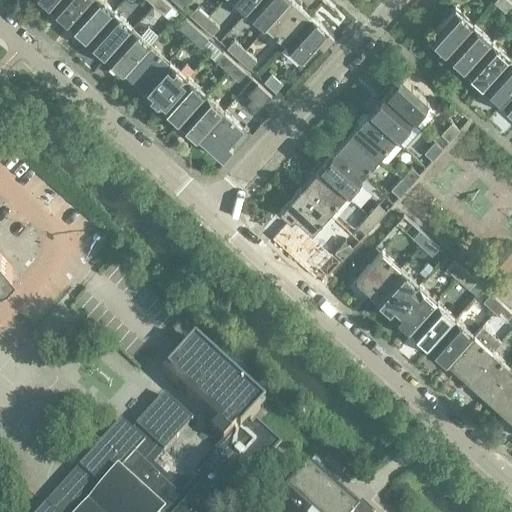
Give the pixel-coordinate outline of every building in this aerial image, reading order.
[(56,0),(51,6),(61,16),(59,19),(67,26),(89,0),(56,0)] [(101,0),(89,0),(67,26),(73,32),(76,29),(88,39),(113,11),(101,0)] [(164,14),(171,5),(165,0),(155,0),(153,3),(164,14)] [(190,0),(172,0),(182,9),(190,0)] [(237,0),(249,10),(257,0),(237,0)] [(257,0),(249,10),(267,26),(290,0),(257,0)] [(300,0),(290,0),(267,26),(285,43),(310,15),(298,3),(301,0),(300,0)] [(511,3),(508,0),(494,0),(494,1),(505,11),(511,3)] [(197,5),(189,13),(202,25),(209,17),(197,5)] [(113,11),(88,39),(99,49),(96,51),(104,58),(132,27),(121,18),(124,13),(117,6),(113,11)] [(428,36),(440,47),(439,48),(446,55),(472,25),(453,8),(428,36)] [(310,15),(285,43),(304,60),(319,43),(324,47),(334,36),(310,15)] [(209,17),(202,25),(212,34),(219,26),(209,17)] [(197,29),(185,18),(178,26),(190,37),(197,29)] [(472,25),(446,55),(453,61),(454,59),(466,70),(491,42),(472,25)] [(132,27),(104,58),(110,64),(112,62),(125,73),(150,44),(132,27)] [(197,29),(190,37),(200,46),(201,46),(206,50),(212,43),(207,39),(208,38),(197,29)] [(238,58),(246,50),(234,39),(226,47),(238,58)] [(491,42),(466,70),(477,80),(475,81),(483,88),(509,58),(491,42)] [(150,44),(125,73),(135,82),(133,85),(141,92),(169,61),(150,44)] [(238,58),(249,67),(256,59),(246,50),(238,58)] [(227,70),(234,62),(223,51),(215,59),(227,70)] [(169,61),(141,92),(147,97),(150,95),(162,106),(187,77),(193,69),(184,61),(185,60),(176,52),(169,61)] [(511,60),(509,58),(483,88),(489,94),(491,92),(502,103),(511,92),(511,60)] [(238,80),(245,72),(234,62),(227,70),(238,80)] [(271,72),(263,80),(275,91),(283,82),(271,72)] [(401,76),(390,88),(387,85),(381,92),(412,121),(429,102),(401,76)] [(187,77),(162,106),(173,115),(170,118),(178,124),(206,94),(187,77)] [(256,113),(271,96),(257,84),(248,95),(251,98),(245,104),(256,113)] [(412,121),(381,92),(375,99),(378,102),(367,114),(395,139),(412,121)] [(511,92),(502,103),(511,111),(511,92)] [(206,94),(178,124),(186,131),(187,129),(198,139),(224,110),(206,94)] [(224,110),(198,139),(222,159),(232,148),(228,144),(243,127),(224,110)] [(395,139),(367,114),(357,125),(354,122),(347,129),(379,158),(395,139)] [(449,140),(460,129),(451,121),(441,133),(449,140)] [(379,158),(347,129),(343,134),(346,137),(334,151),(362,176),(379,158)] [(432,159),(443,147),(434,140),(424,152),(432,159)] [(362,176),(334,151),(323,162),(320,159),(314,166),(345,195),(362,176)] [(345,195),(314,166),(308,173),(311,176),(300,188),(329,213),(345,195)] [(400,178),(409,185),(419,173),(411,166),(400,178)] [(391,188),(399,196),(409,185),(400,178),(391,188)] [(329,213),(300,188),(279,211),(291,221),(294,217),(311,232),(329,213)] [(375,222),(386,210),(378,203),(367,215),(375,222)] [(375,222),(367,215),(358,225),(366,233),(375,222)] [(420,229),(409,219),(401,227),(413,237),(420,229)] [(432,254),(439,246),(428,236),(420,244),(432,254)] [(342,259),(353,247),(344,240),(334,251),(342,259)] [(381,250),(356,279),(367,290),(365,292),(372,298),(400,267),(381,250)] [(0,276),(5,275),(12,267),(0,253),(0,276)] [(458,278),(465,270),(453,259),(446,267),(458,278)] [(400,267),(372,298),(379,304),(381,302),(393,312),(419,284),(400,267)] [(468,287),(475,279),(465,270),(458,278),(468,287)] [(419,284),(393,312),(404,322),(402,325),(409,331),(437,300),(419,284)] [(495,311),(502,303),(490,292),(483,300),(495,311)] [(437,300),(409,331),(416,337),(418,335),(430,345),(456,317),(437,300)] [(505,321),(511,313),(511,311),(502,303),(495,311),(505,321)] [(456,317),(430,345),(441,355),(439,358),(446,364),(474,333),(456,317)] [(474,333),(446,364),(453,370),(455,368),(467,378),(492,350),(474,333)] [(199,511),(268,436),(242,413),(238,417),(234,414),(252,394),(192,340),(161,376),(173,387),(131,434),(119,423),(78,469),(86,477),(54,511),(50,511),(45,508),(41,511),(199,511)] [(492,350),(467,378),(485,395),(494,385),(511,366),(492,350)] [(511,367),(511,366),(494,385),(485,395),(504,411),(511,402),(511,367)] [(352,511),(308,471),(285,495),(293,502),(291,504),(290,507),(291,511),(292,511),(360,511),(359,511),(352,511)]
